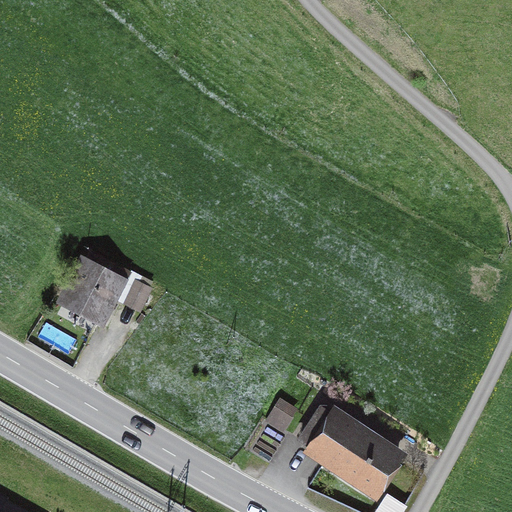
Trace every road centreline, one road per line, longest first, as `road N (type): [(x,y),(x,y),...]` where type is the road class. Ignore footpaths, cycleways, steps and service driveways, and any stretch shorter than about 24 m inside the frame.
road 1 (secondary): [(0,355),(267,511)]
road 2 (track): [(511,190),(306,0)]
road 3 (track): [(426,511),(511,340)]
